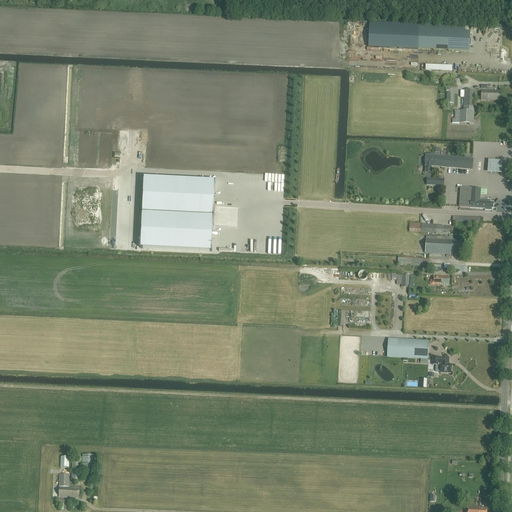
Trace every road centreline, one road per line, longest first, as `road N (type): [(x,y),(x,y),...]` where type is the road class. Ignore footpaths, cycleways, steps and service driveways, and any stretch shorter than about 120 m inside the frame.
road 1 (track): [(504,408),(0,385)]
road 2 (secondary): [(499,511),(511,257)]
road 3 (track): [(0,168),(120,173)]
